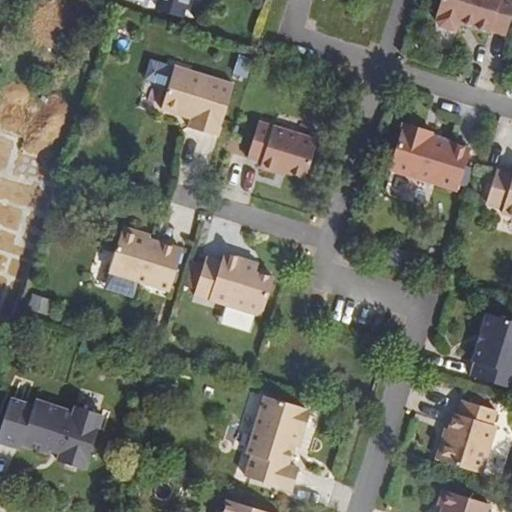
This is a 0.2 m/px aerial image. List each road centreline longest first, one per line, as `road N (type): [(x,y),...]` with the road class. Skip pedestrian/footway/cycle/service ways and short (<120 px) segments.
road 1 (residential): [(357,511),(422,308),(320,274),(328,238)]
road 2 (residential): [(328,238),(376,61)]
road 3 (residential): [(328,238),(178,193)]
road 4 (residential): [(376,61),(511,101)]
